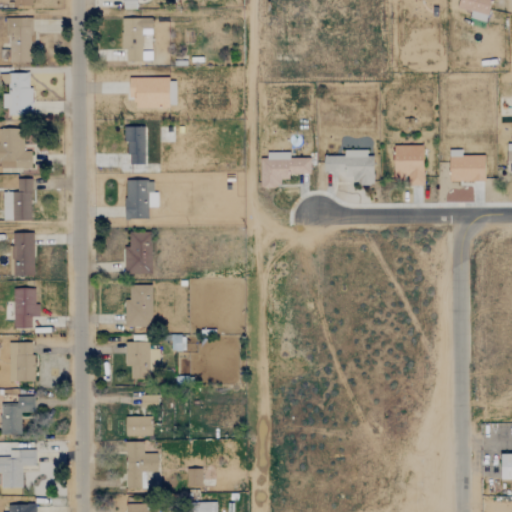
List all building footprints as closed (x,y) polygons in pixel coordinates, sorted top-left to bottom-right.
[(121,0),(122,9),(136,9),(135,0),(121,0)] [(490,0),(457,0),(456,9),(470,12),(469,19),(486,22),(490,0)] [(31,62),(29,18),(7,19),(8,62),(31,62)] [(151,19),(122,18),(121,50),(126,50),(126,61),(150,62),(150,52),(141,52),(142,35),(151,35),(151,19)] [(30,74),(8,74),(9,95),(2,95),(2,108),(8,108),(8,116),(31,116),(30,74)] [(175,107),(175,78),(128,79),(129,98),(135,98),(135,108),(175,107)] [(126,165),(150,164),(149,127),(125,128),(126,165)] [(0,167),(31,168),(31,152),(22,151),(23,129),(0,128),(0,167)] [(393,179),(406,179),(406,183),(422,183),(423,147),(393,146),(393,179)] [(324,173),(343,173),(343,184),(373,184),(373,156),(366,156),(366,150),(343,150),(343,157),(324,157),(324,173)] [(484,156),(461,156),(461,150),(449,150),(449,182),(484,182),(484,156)] [(289,153),(267,153),(267,159),(260,159),(260,189),(279,189),(279,180),(289,180),(288,174),(310,174),(310,159),(289,159),(289,153)] [(31,221),(30,179),(16,180),(17,192),(2,193),(2,221),(31,221)] [(124,220),(147,220),(147,207),(156,208),(157,192),(153,192),(153,182),(125,181),(124,220)] [(33,233),(12,234),(13,276),(34,276),(33,233)] [(124,274),(150,275),(151,234),(129,233),(128,247),(124,246),(124,274)] [(151,286),(125,286),(126,328),(151,327),(151,286)] [(36,289),(13,289),(13,328),(31,328),(31,317),(36,317),(36,289)] [(34,381),(33,342),(8,343),(10,382),(34,381)] [(130,379),(149,380),(149,371),(158,371),(159,350),(148,350),(148,343),(124,343),(124,367),(130,367),(130,379)] [(32,413),(32,397),(16,398),(16,404),(0,404),(0,414),(0,435),(21,435),(20,413),(32,413)] [(151,417),(125,418),(125,437),(151,437),(151,417)] [(145,489),(145,472),(157,472),(157,454),(143,454),(143,443),(125,443),(125,489),(145,489)] [(22,488),(21,467),(35,466),(35,450),(9,451),(9,458),(0,458),(0,485),(0,488),(22,488)] [(511,452),(501,452),(501,478),(511,478),(511,452)] [(201,469),(186,470),(186,488),(202,487),(201,469)] [(188,511),(216,511),(216,503),(189,503),(188,511)]
